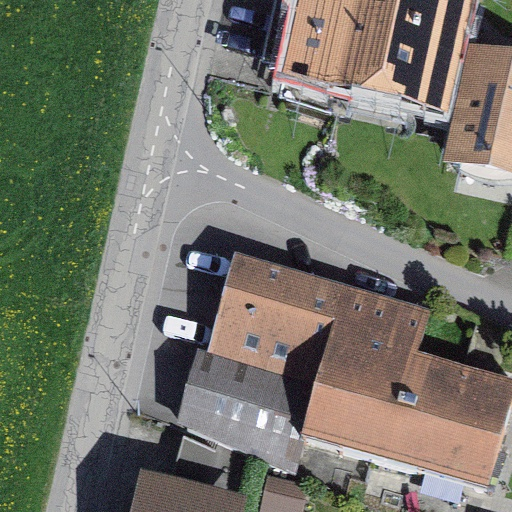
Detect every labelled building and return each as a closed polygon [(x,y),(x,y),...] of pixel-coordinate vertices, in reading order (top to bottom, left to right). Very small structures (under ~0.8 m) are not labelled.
[(367,0),(284,0),(269,69),(437,107),(456,20),(367,0)] [(453,165),(511,178),(511,75),(475,67),(453,165)] [(234,266),(206,365),(318,395),(309,431),(343,440),(339,455),(418,474),(421,477),(425,462),(490,481),(511,404),(511,387),(393,355),(404,313),(234,266)] [(306,445),(309,431),(318,395),(206,365),(187,433),(217,445),(253,460),(293,477),(302,444),(306,445)] [(183,442),(168,500),(216,511),(239,511),(253,461),(253,460),(217,445),(213,455),(183,442)] [(263,511),(304,511),(308,489),(267,484),(263,511)] [(216,511),(168,500),(152,496),(148,511),(216,511)]
